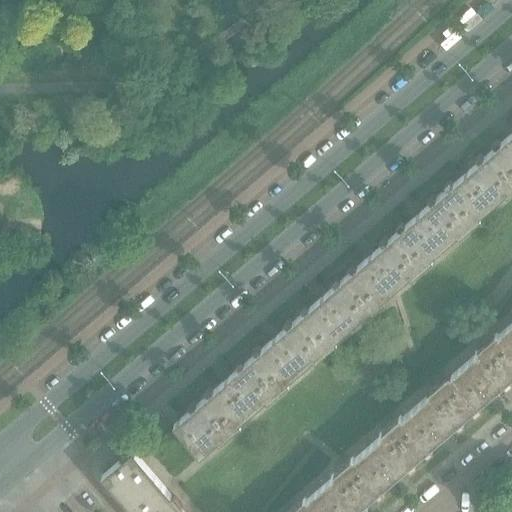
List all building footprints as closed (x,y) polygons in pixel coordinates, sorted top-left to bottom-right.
[(511,132),(489,152),(511,178),(511,132)] [(479,215),(505,192),(504,190),(511,183),(511,178),(489,152),(442,193),(467,222),(477,213),(479,215)] [(431,256),(457,234),(458,233),(456,231),(467,222),(442,193),(394,234),(419,263),(429,254),(431,256)] [(383,298),(409,275),(410,274),(408,272),(419,263),(394,234),(346,276),(371,304),(381,296),(383,298)] [(335,339),(361,316),(362,316),(360,314),(371,304),(346,276),(298,317),(323,346),(333,337),(335,339)] [(287,380),(314,357),(312,355),(323,346),(298,317),(250,358),(275,387),(285,378),(287,380)] [(511,321),(498,334),(499,336),(487,347),(511,375),(511,321)] [(511,375),(487,347),(478,354),(477,352),(467,361),(450,375),(452,377),(440,387),(465,416),(511,375)] [(239,421),(266,398),(264,396),(275,387),(250,358),(202,399),(228,428),(237,419),(239,421)] [(417,458),(454,425),(465,416),(440,387),(430,395),(429,394),(402,416),(402,417),(404,419),(392,429),(417,458)] [(228,428),(202,399),(173,424),(200,455),(218,439),(216,437),(228,428)] [(417,458),(392,429),(383,437),(381,435),(380,435),(354,458),(356,460),(343,470),(369,499),(417,458)] [(172,495),(140,457),(135,452),(132,448),(125,455),(121,459),(101,475),(132,511),(173,511),(179,507),(170,496),(172,495)] [(353,511),(369,499),(343,470),(335,478),(333,476),(306,499),(308,501),(295,511),(353,511)]
